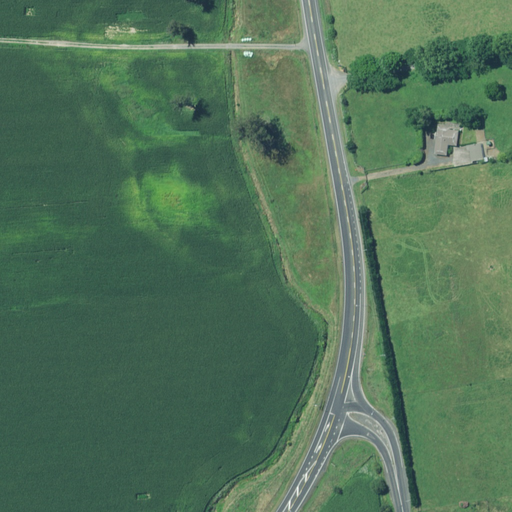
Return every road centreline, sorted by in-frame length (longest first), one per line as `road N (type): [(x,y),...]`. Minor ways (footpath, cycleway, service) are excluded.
road 1 (primary): [(337,407),(351,348),(352,250),(311,0)]
road 2 (tertiary): [(403,511),(387,442),(337,407)]
